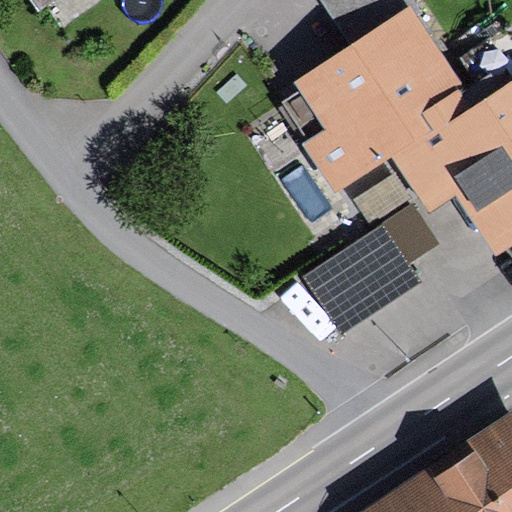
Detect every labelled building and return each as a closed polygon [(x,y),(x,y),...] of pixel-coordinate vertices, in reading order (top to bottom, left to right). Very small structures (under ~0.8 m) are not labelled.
[(27,0),(37,14),(56,0),(27,0)] [(422,13),(413,0),(320,0),(359,54),(409,21),(422,13)] [(359,54),(286,103),(326,163),(383,125),(392,139),(458,95),(409,21),(359,54)] [(511,84),(511,21),(459,56),(488,101),(511,84)] [(511,104),(479,126),(458,95),(392,139),(428,193),(473,163),(508,216),(511,213),(511,104)] [(414,257),(441,244),(420,200),(392,214),(414,257)] [(396,223),(309,264),(341,331),(428,289),(396,223)] [(511,511),(511,411),(359,511),(511,511)]
